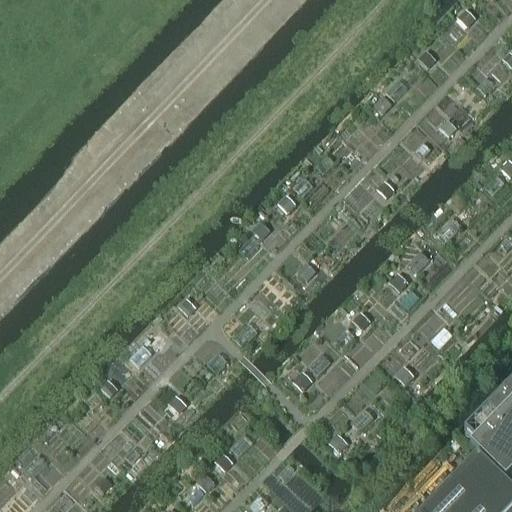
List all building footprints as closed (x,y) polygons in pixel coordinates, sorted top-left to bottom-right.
[(465,14),(456,23),(466,33),(474,24),(465,14)] [(425,56),(417,64),(426,74),(435,65),(425,56)] [(511,60),(508,57),(501,65),(511,74),(511,72),(511,60)] [(381,101),(372,110),(382,120),(391,110),(381,101)] [(435,112),(426,120),(436,130),(444,121),(435,112)] [(446,124),(438,133),(448,142),(455,134),(446,124)] [(511,168),(508,165),(499,175),(508,184),(511,180),(511,168)] [(384,186),(376,195),(385,204),(393,195),(384,186)] [(285,200),(277,209),(286,218),(295,210),(285,200)] [(259,227),(251,235),(261,245),(269,236),(259,227)] [(306,268),(296,277),(306,286),(315,277),(306,268)] [(396,279),(388,288),(399,297),(407,288),(396,279)] [(186,304),(178,312),(187,321),(195,313),(186,304)] [(257,318),(249,326),(259,335),(267,327),(257,318)] [(360,318),(351,326),(360,335),(369,327),(360,318)] [(155,335),(147,343),(157,354),(165,345),(155,335)] [(403,372),(394,381),(403,391),(413,381),(403,372)] [(302,377),(291,387),(301,397),(312,387),(302,377)] [(505,484),(509,480),(511,476),(511,383),(463,434),(474,444),(469,449),(505,484)] [(107,385),(100,393),(109,402),(117,395),(107,385)] [(179,419),(186,412),(175,402),(168,410),(179,419)] [(337,440),(328,449),(337,458),(347,449),(337,440)] [(222,459),(214,467),(224,477),(232,468),(222,459)] [(511,511),(511,495),(476,460),(425,511),(511,511)] [(295,478),(286,469),(277,478),(287,487),(295,478)] [(204,479),(195,487),(205,497),(213,488),(204,479)] [(103,482),(95,490),(103,498),(111,489),(103,482)]
